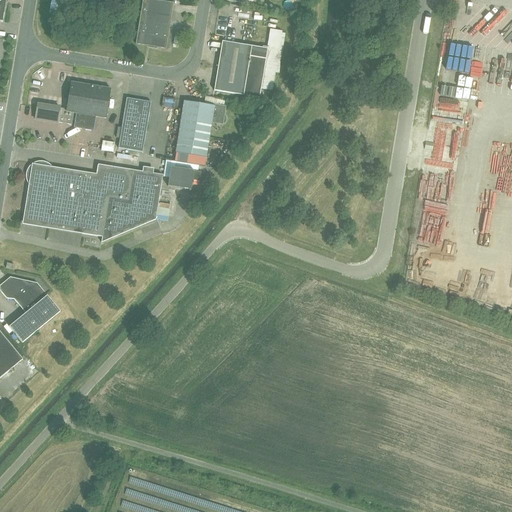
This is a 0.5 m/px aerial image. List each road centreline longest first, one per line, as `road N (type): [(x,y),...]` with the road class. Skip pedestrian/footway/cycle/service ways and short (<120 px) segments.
road 1 (unclassified): [(58,419),(228,233),(249,231),(344,269),(377,265),(425,0)]
road 2 (unclassified): [(348,511),(58,419)]
road 3 (unclassified): [(205,0),(196,57),(183,74),(21,51)]
road 4 (unclassified): [(0,182),(21,51)]
